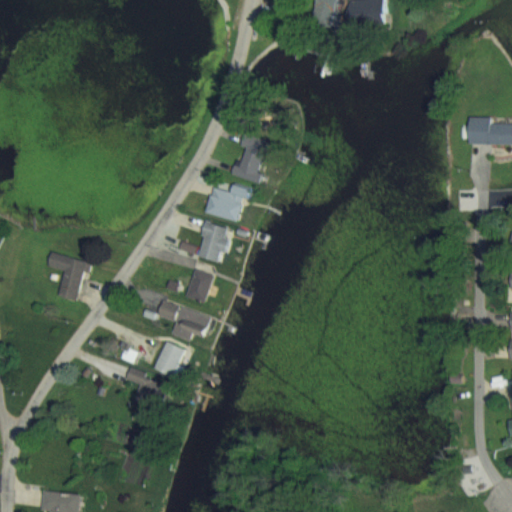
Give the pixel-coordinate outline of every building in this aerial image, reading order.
[(388,0),(351,0),(352,26),(389,25),(388,0)] [(511,122),(495,122),(495,116),(472,116),(472,143),(511,143),(511,122)] [(236,174),(264,181),(274,137),(246,130),(236,174)] [(214,186),(208,213),(242,220),(249,185),(236,182),(234,190),(214,186)] [(233,228),(208,220),(197,255),(221,263),(233,228)] [(60,296),(79,300),(89,258),(54,251),(51,265),(66,269),(60,296)] [(195,269),(186,295),(206,301),(215,275),(195,269)] [(173,333),(192,339),(194,332),(208,336),(215,315),(166,299),(160,315),(177,321),(173,333)] [(155,367),(174,376),(187,349),(169,340),(155,367)] [(157,407),(167,379),(132,368),(129,379),(141,383),(136,400),(157,407)] [(55,511),(54,511),(84,511),(86,493),(48,490),(46,510),(55,511)]
